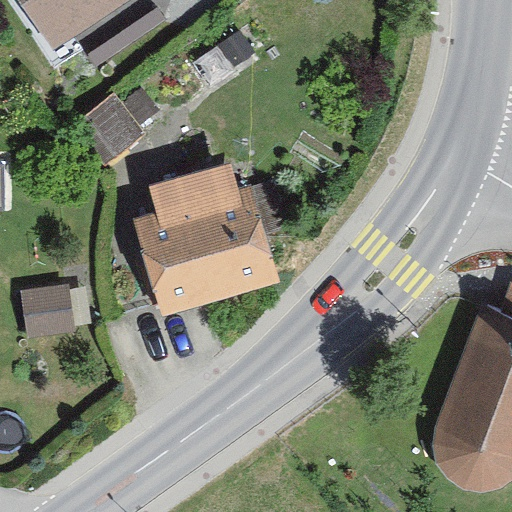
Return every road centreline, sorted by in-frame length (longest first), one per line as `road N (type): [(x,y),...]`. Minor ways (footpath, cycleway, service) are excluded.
road 1 (tertiary): [(455,160),(392,262),(335,324),(85,511)]
road 2 (tertiary): [(487,0),(476,105),(455,160)]
